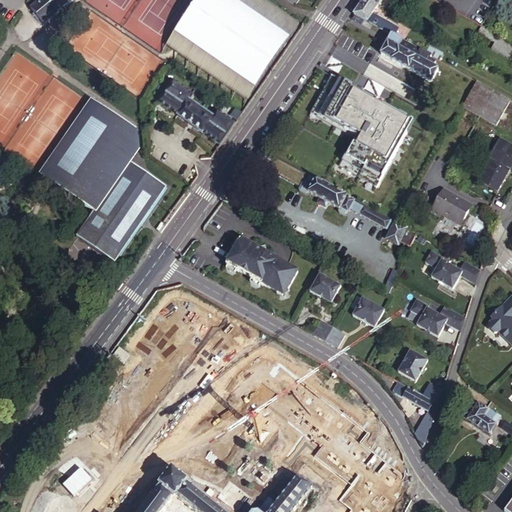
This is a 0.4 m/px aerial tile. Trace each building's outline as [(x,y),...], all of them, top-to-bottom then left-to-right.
[(41,0),(31,9),(43,23),(70,0),(41,0)] [(188,62),(231,0),(199,0),(167,47),(188,62)] [(301,24),(265,0),(231,0),(188,62),(247,102),(301,24)] [(366,0),(363,0),(352,16),(366,24),(372,16),(378,7),(366,0)] [(458,7),(444,0),(438,0),(438,1),(456,11),(458,7)] [(372,16),(366,24),(391,37),(395,30),(396,29),(372,16)] [(474,22),(468,19),(463,28),(469,31),(474,22)] [(511,47),(498,40),(500,37),(481,26),(477,35),(493,45),(490,51),(510,62),(511,57),(511,47)] [(430,58),(391,37),(380,56),(419,78),(428,61),(430,58)] [(438,57),(435,61),(451,70),(455,62),(450,59),(451,57),(444,53),(441,59),(438,57)] [(428,61),(419,78),(431,84),(437,73),(431,70),(434,65),(428,61)] [(459,62),(455,70),(471,79),(475,71),(459,62)] [(330,78),(320,73),(317,79),(326,84),(330,78)] [(390,160),(411,120),(354,90),(356,87),(334,75),(321,99),(327,102),(323,109),(320,107),(317,113),(362,138),(359,144),(390,160)] [(221,145),(236,124),(219,112),(215,117),(191,100),(196,95),(176,81),(162,102),(221,145)] [(465,109),(478,85),(476,84),(463,108),(465,109)] [(487,121),(500,97),(478,85),(465,109),(487,121)] [(496,126),(509,101),(500,97),(487,121),(496,126)] [(139,128),(101,99),(47,172),(95,208),(120,174),(131,159),(121,152),(139,128)] [(142,151),(139,128),(121,152),(131,159),(134,162),(142,151)] [(511,157),(511,148),(499,142),(496,148),(511,157)] [(500,176),(504,179),(510,168),(511,168),(511,157),(496,148),(491,157),(493,159),(495,159),(491,166),(490,165),(488,169),(500,176)] [(261,149),(252,161),(264,168),(271,155),(261,149)] [(120,174),(156,201),(167,187),(134,162),(131,159),(120,174)] [(497,192),(504,179),(500,176),(488,169),(481,183),(497,192)] [(114,259),(156,201),(120,174),(95,208),(78,232),(114,259)] [(315,179),(309,176),(306,181),(305,182),(311,185),(315,179)] [(351,210),(356,202),(315,179),(311,185),(308,192),(338,209),(337,211),(346,217),(348,213),(349,214),(351,210)] [(305,182),(306,181),(303,180),(298,189),(299,191),(305,194),(307,193),(308,192),(311,185),(305,182)] [(471,207),(443,191),(429,213),(440,219),(441,216),(460,226),(471,207)] [(396,224),(356,202),(351,210),(391,232),(396,224)] [(399,246),(401,242),(407,230),(396,224),(391,232),(388,239),(399,246)] [(401,242),(412,248),(418,236),(407,230),(401,242)] [(265,248),(259,249),(241,239),(226,265),(238,271),(250,277),(250,278),(262,285),(262,284),(280,294),(287,292),(298,271),(268,254),(265,248)] [(472,284),(479,270),(464,261),(459,271),(440,260),(442,258),(430,252),(424,264),(435,270),(430,279),(452,291),(460,278),(472,284)] [(341,286),(319,274),(309,292),(331,304),(341,286)] [(511,296),(492,317),(494,319),(489,323),(489,328),(494,333),(498,332),(511,345),(511,296)] [(375,329),(385,311),(363,299),(353,316),(375,329)] [(444,318),(439,315),(425,308),(427,305),(416,299),(410,311),(420,317),(416,326),(438,338),(445,324),(458,331),(465,318),(449,309),(444,318)] [(449,309),(444,306),(439,315),(444,318),(449,309)] [(153,311),(125,346),(140,358),(168,323),(153,311)] [(324,341),(332,327),(320,320),(312,334),(324,341)] [(324,341),(336,348),(344,334),(332,327),(324,341)] [(409,350),(397,372),(415,382),(427,360),(409,350)] [(422,395),(397,382),(393,389),(398,392),(397,394),(423,410),(428,399),(422,395)] [(429,383),(422,395),(428,399),(436,403),(443,390),(429,383)] [(454,387),(452,394),(460,400),(464,394),(454,387)] [(428,399),(423,410),(413,434),(421,448),(438,404),(436,403),(428,399)] [(355,401),(340,422),(353,431),(368,410),(355,401)] [(467,422),(491,438),(495,431),(502,421),(479,405),(473,414),(467,422)] [(460,418),(467,422),(473,414),(466,409),(460,418)] [(507,424),(502,421),(495,431),(500,434),(502,430),(507,424)] [(511,427),(507,424),(502,430),(511,436),(511,427)] [(224,511),(173,470),(163,483),(161,486),(162,487),(156,495),(142,511),(172,511),(175,509),(178,508),(182,511),(293,511),(312,489),(297,480),(276,506),(268,500),(258,511),(224,511)]
